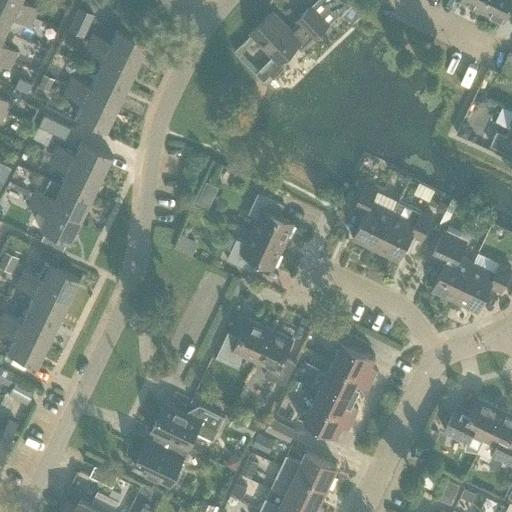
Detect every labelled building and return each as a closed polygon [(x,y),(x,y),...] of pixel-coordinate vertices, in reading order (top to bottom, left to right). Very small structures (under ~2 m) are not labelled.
[(0,0),(33,16),(37,8),(21,0),(0,0)] [(33,16),(0,0),(0,26),(5,29),(11,16),(29,25),(33,16)] [(272,11),(250,32),(273,56),(256,73),(263,80),(270,73),(273,76),(283,67),(278,62),(300,41),(305,46),(336,15),(338,16),(349,7),(351,5),(343,0),(316,0),(297,19),(299,22),(291,30),(272,11)] [(481,11),(486,0),(459,0),(459,1),(481,11)] [(511,0),(486,0),(481,11),(502,22),(511,1),(511,0)] [(90,14),(77,8),(67,29),(80,36),(90,14)] [(0,53),(12,59),(16,51),(0,42),(0,38),(5,29),(0,26),(0,53)] [(92,32),(88,41),(136,64),(146,42),(117,28),(110,41),(92,32)] [(102,58),(96,71),(125,85),(136,64),(88,41),(84,49),(102,58)] [(241,45),(235,51),(239,55),(244,49),(241,45)] [(12,59),(0,53),(0,63),(8,68),(12,59)] [(71,76),(67,84),(115,107),(125,85),(96,71),(90,84),(71,76)] [(104,129),(115,107),(67,84),(63,93),(82,101),(75,115),(104,129)] [(0,106),(6,109),(10,101),(0,96),(0,106)] [(511,111),(507,122),(509,126),(505,135),(496,131),(490,145),(511,155),(511,111)] [(70,126),(42,113),(36,125),(64,139),(70,126)] [(56,145),(52,153),(99,176),(110,154),(81,140),(74,153),(56,145)] [(89,197),(99,176),(52,153),(48,162),(66,170),(60,183),(89,197)] [(78,219),(89,197),(60,183),(53,197),(35,188),(31,196),(78,219)] [(353,238),(375,248),(398,200),(365,184),(354,207),(365,212),(353,238)] [(257,217),(251,230),(283,245),(294,222),(278,215),(283,204),(258,192),(248,213),(257,217)] [(68,241),(78,219),(31,196),(27,205),(45,214),(39,227),(68,241)] [(432,217),(398,200),(375,248),(398,259),(410,234),(421,239),(432,217)] [(432,289),(455,300),(473,262),(460,255),(468,240),(443,228),(428,259),(443,266),(432,289)] [(273,267),(283,245),(251,230),(245,242),(233,236),(227,247),(231,249),(226,259),(252,271),(257,260),(273,267)] [(189,249),(193,238),(179,233),(175,245),(189,249)] [(15,255),(5,250),(0,260),(0,266),(8,270),(15,255)] [(490,285),(500,290),(511,268),(478,252),(473,262),(455,300),(477,311),(490,285)] [(23,267),(19,276),(67,299),(77,277),(48,263),(41,276),(23,267)] [(27,306),(56,321),(67,299),(19,276),(15,284),(33,293),(27,306)] [(0,320),(46,342),(56,321),(27,306),(21,319),(2,310),(0,315),(0,320)] [(243,354),(255,360),(270,327),(248,317),(239,336),(228,331),(217,353),(238,363),(243,354)] [(35,364),(46,342),(0,320),(0,330),(13,336),(6,350),(35,364)] [(292,338),(270,327),(255,360),(268,366),(263,375),(284,384),(295,362),(283,357),(292,338)] [(338,348),(333,360),(372,379),(377,369),(370,366),(375,356),(362,349),(366,341),(339,328),(335,337),(335,336),(331,344),(338,348)] [(319,368),(316,376),(356,395),(360,386),(367,389),(372,379),(333,360),(327,372),(319,368)] [(314,399),(353,418),(358,408),(351,404),(356,395),(316,376),(312,383),(319,387),(314,399)] [(26,404),(34,388),(15,378),(7,394),(26,404)] [(464,450),(477,452),(499,407),(477,396),(469,412),(456,405),(444,431),(465,441),(464,450)] [(353,418),(314,399),(308,411),(300,407),(297,415),(336,434),(341,425),(348,428),(353,418)] [(151,429),(160,433),(187,447),(195,431),(213,440),(224,417),(199,404),(193,418),(164,404),(151,429)] [(511,436),(511,437),(511,436),(511,413),(499,407),(477,452),(489,458),(492,453),(511,462),(511,436)] [(258,421),(235,410),(228,425),(251,436),(258,421)] [(0,432),(0,453),(7,441),(16,423),(8,418),(0,432)] [(295,430),(270,418),(264,430),(289,442),(295,430)] [(177,468),(187,447),(160,433),(154,444),(146,440),(134,466),(170,483),(171,481),(174,483),(176,482),(181,472),(180,470),(177,468)] [(286,455),(281,465),(326,487),(336,465),(306,450),(300,462),(286,455)] [(285,494),(315,509),(326,487),(281,465),(276,476),(290,483),(285,494)] [(114,478),(95,469),(89,481),(108,490),(114,478)] [(459,487),(445,480),(437,498),(451,505),(459,487)] [(111,488),(108,495),(117,499),(120,492),(111,488)] [(71,511),(99,511),(108,495),(97,490),(90,504),(79,499),(71,511)] [(260,509),(266,511),(313,511),(315,509),(285,494),(279,505),(265,498),(260,509)] [(112,511),(118,500),(117,499),(108,495),(99,511),(112,511)] [(212,511),(216,505),(202,498),(194,511),(212,511)]
